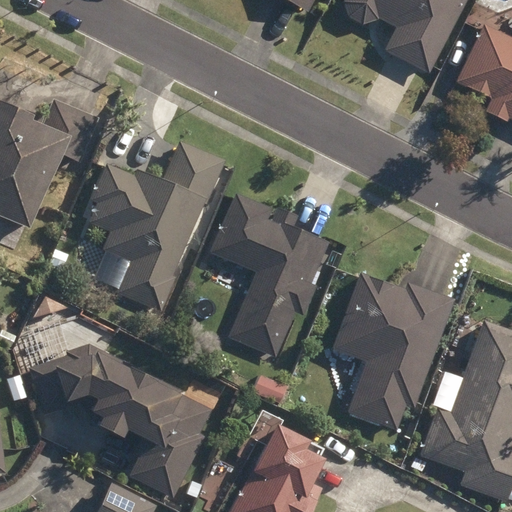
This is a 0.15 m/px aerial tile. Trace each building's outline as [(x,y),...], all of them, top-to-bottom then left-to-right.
[(280,0),(308,15),(316,0),(280,0)] [(348,0),(346,6),(349,16),(364,24),(381,18),(400,29),(392,42),(387,51),(427,73),(465,0),(348,0)] [(494,102),(489,112),(506,121),(509,116),(511,118),(511,41),(494,32),(494,33),(485,28),(458,84),(494,102)] [(0,218),(32,232),(63,158),(81,166),(99,122),(54,103),(43,129),(34,125),(36,121),(0,105),(0,218)] [(118,295),(163,314),(177,280),(174,279),(207,202),(210,204),(227,164),(181,145),(164,185),(138,175),(136,179),(107,167),(91,203),(98,206),(90,226),(110,235),(103,253),(131,265),(118,295)] [(230,340),(277,360),(297,316),(306,319),(319,290),(313,288),(331,247),(295,231),(300,220),(278,212),(273,225),(269,223),(274,213),(237,197),(211,256),(258,276),(230,340)] [(49,265),(62,271),(68,258),(55,252),(49,265)] [(349,415),(399,434),(409,409),(415,412),(457,305),(410,287),(408,293),(362,276),(332,352),(368,366),(349,415)] [(461,488),(509,506),(511,499),(511,334),(486,325),(453,416),(440,411),(422,460),(465,476),(461,488)] [(0,336),(0,346),(13,352),(18,340),(1,333),(0,336)] [(129,478),(175,501),(206,440),(201,438),(213,415),(159,387),(160,387),(133,373),(132,375),(105,362),(108,358),(91,349),(68,357),(68,359),(28,372),(44,419),(64,412),(86,405),(97,410),(93,417),(104,422),(99,431),(124,443),(127,436),(141,442),(134,458),(139,460),(129,478)] [(7,382),(14,405),(29,401),(21,378),(7,382)] [(254,395),(280,408),(288,390),(262,379),(254,395)] [(232,511),(314,511),(324,495),(315,491),(329,466),(309,456),(313,448),(279,429),(268,450),(267,448),(232,511)] [(406,466),(423,474),(427,464),(410,457),(406,466)] [(152,511),(156,505),(113,483),(101,507),(97,511),(152,511)] [(188,497),(197,500),(202,489),(192,485),(188,497)]
